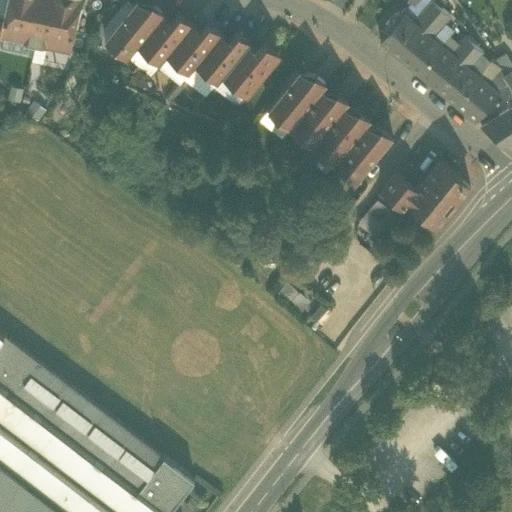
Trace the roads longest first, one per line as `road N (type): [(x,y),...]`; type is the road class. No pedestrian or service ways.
road 1 (tertiary): [(301,448),(458,248),(511,196)]
road 2 (residential): [(269,0),(352,42),(511,172)]
